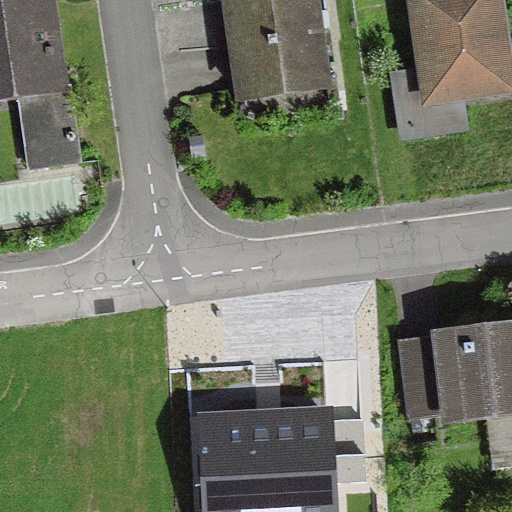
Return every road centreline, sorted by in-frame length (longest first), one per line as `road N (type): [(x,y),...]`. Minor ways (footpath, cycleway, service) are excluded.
road 1 (residential): [(162,280),(511,237)]
road 2 (residential): [(122,0),(162,280)]
road 3 (residential): [(0,298),(162,280)]
